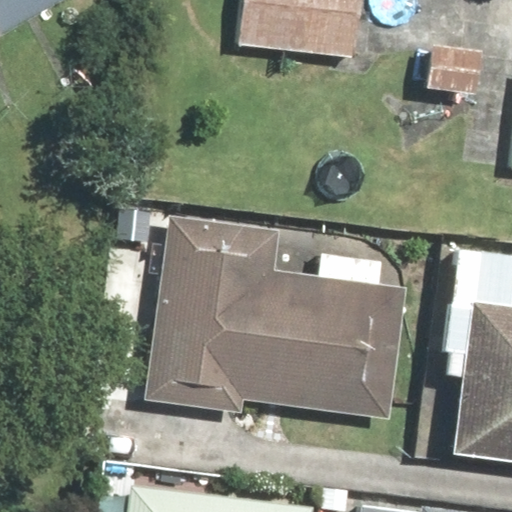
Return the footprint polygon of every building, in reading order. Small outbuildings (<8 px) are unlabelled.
[(0,0),(0,49),(87,0),(0,0)] [(365,0),(246,0),(242,55),(360,65),(365,0)] [(492,49),(440,44),(436,92),(487,97),(492,49)] [(282,272),(288,223),(173,210),(150,406),(247,417),(249,400),(400,417),(414,289),(383,285),(385,263),(322,256),(320,277),(282,272)] [(511,255),(456,251),(446,376),(468,378),(462,460),(511,464),(511,255)] [(324,511),(325,509),(137,486),(133,511),(324,511)]
